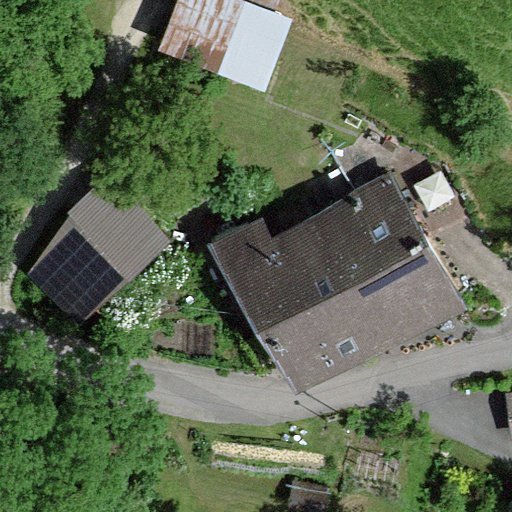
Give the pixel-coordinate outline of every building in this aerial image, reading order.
[(245,0),(182,0),(165,46),(266,83),(290,17),(245,0)] [(156,135),(116,166),(147,205),(187,175),(156,135)] [(110,176),(72,212),(133,276),(171,240),(110,176)] [(223,240),(301,380),(455,294),(390,178),(276,242),(262,218),(223,240)] [(133,276),(72,212),(29,272),(83,321),(133,276)] [(139,462),(143,437),(95,429),(88,471),(136,480),(139,462)] [(164,440),(143,437),(139,462),(160,465),(164,440)]
